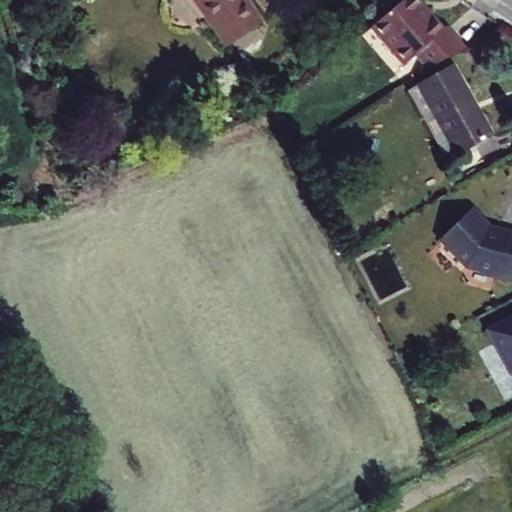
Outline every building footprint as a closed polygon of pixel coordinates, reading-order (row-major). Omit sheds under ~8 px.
[(192,0),(223,43),(257,18),(244,0),(192,0)] [(418,59),(435,79),(447,71),(467,55),(447,32),(443,36),(412,0),(409,0),(373,31),(406,69),(418,59)] [(413,92),(451,154),(453,158),(487,138),(447,71),(435,79),(413,92)] [(451,154),(413,92),(404,97),(442,159),(451,154)] [(504,286),(511,263),(511,240),(494,234),(493,238),(483,234),(481,232),(484,229),(468,211),(435,238),(459,268),(473,272),(472,275),(504,286)] [(511,323),(478,339),(504,394),(511,389),(511,323)]
